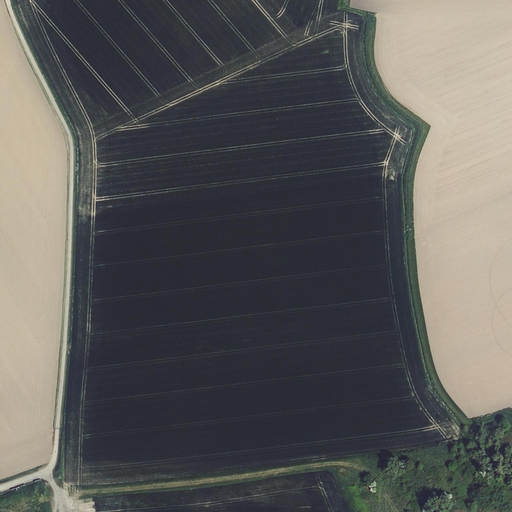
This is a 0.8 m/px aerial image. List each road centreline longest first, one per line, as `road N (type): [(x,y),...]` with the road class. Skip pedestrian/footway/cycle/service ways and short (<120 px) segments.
road 1 (unclassified): [(8,0),(67,129),(72,166),(54,457),(47,469),(0,487)]
road 2 (track): [(331,463),(74,492),(57,490),(47,469)]
